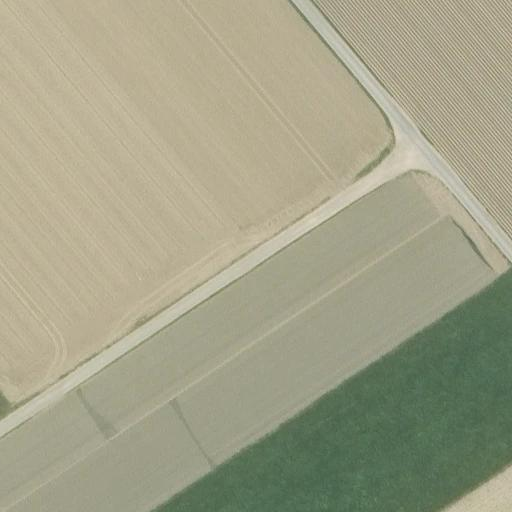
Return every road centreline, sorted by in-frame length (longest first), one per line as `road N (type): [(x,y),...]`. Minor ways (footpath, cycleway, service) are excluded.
road 1 (track): [(417,148),(0,427)]
road 2 (unclassified): [(294,0),(511,259)]
